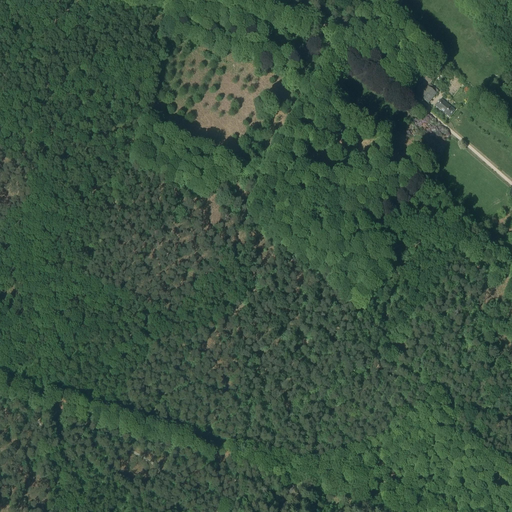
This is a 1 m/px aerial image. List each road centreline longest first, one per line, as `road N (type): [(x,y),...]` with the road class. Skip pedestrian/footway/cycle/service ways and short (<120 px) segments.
road 1 (track): [(306,477),(319,459),(394,430),(413,413),(511,274)]
road 2 (unclassified): [(280,511),(291,487),(310,475),(432,511)]
road 3 (track): [(379,71),(511,184)]
road 4 (track): [(187,0),(274,19),(338,48)]
